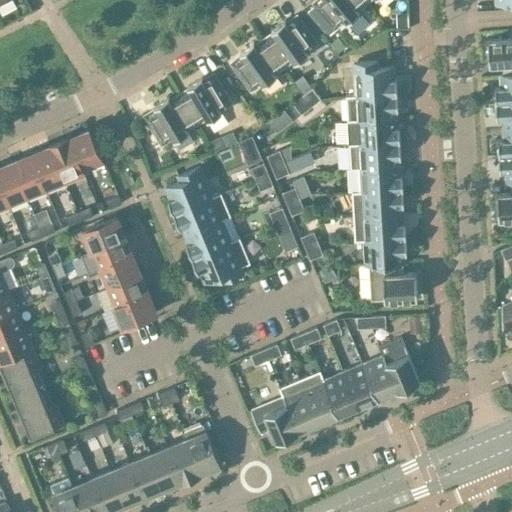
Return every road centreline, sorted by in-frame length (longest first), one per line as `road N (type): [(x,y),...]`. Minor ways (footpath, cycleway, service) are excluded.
road 1 (residential): [(482,436),(454,0)]
road 2 (residential): [(0,136),(93,98),(256,0)]
road 3 (tertiary): [(482,436),(310,511)]
road 4 (residential): [(255,486),(192,333)]
road 5 (residential): [(192,333),(317,283)]
road 6 (residential): [(255,486),(378,433)]
road 7 (tertiary): [(368,511),(485,466)]
